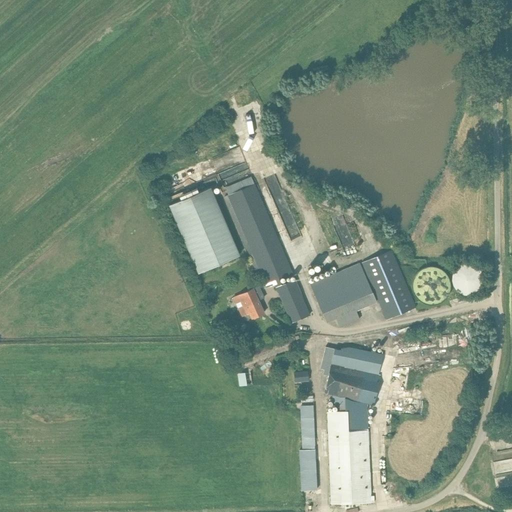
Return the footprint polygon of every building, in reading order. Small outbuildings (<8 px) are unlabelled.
[(287,314),(291,323),(310,315),(306,305),(294,278),(280,284),(277,277),(290,271),(248,178),(225,188),(228,195),(225,196),(267,288),(274,285),(287,314)] [(211,187),(169,205),(198,273),(239,255),(211,187)] [(415,307),(391,250),(362,262),(386,320),(415,307)] [(310,284),(322,313),(326,322),(335,318),(339,328),(359,319),(356,311),(376,302),(372,293),(360,263),(310,284)] [(249,313),(252,319),(264,313),(258,301),(264,298),(258,286),(237,296),(246,314),(249,313)] [(341,351),(337,364),(379,374),(383,353),(343,344),(341,351)] [(373,405),(380,376),(337,366),(337,364),(341,351),(325,347),(320,369),(324,369),(323,374),(328,376),(324,393),(339,397),(340,408),(347,407),(347,426),(368,428),(367,403),(373,405)] [(301,406),(301,420),(313,420),(313,406),(301,406)] [(340,408),(327,410),(330,504),(374,502),(374,495),(371,495),(368,428),(347,426),(347,407),(340,408)] [(315,449),(301,450),(302,491),(316,490),(315,449)]
